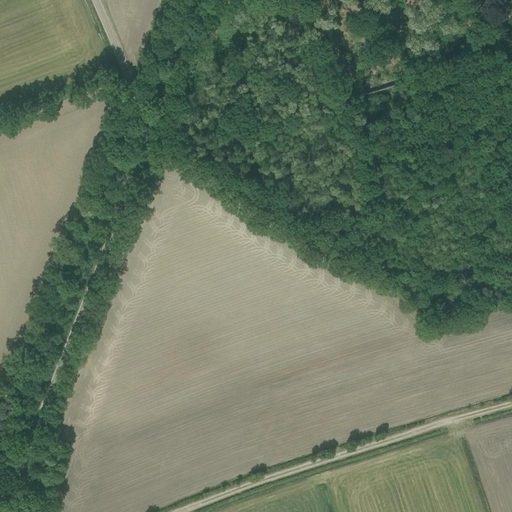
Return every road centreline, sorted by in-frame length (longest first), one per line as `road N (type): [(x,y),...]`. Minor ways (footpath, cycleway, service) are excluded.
road 1 (unclassified): [(93,0),(145,129),(0,508)]
road 2 (track): [(196,0),(145,129)]
